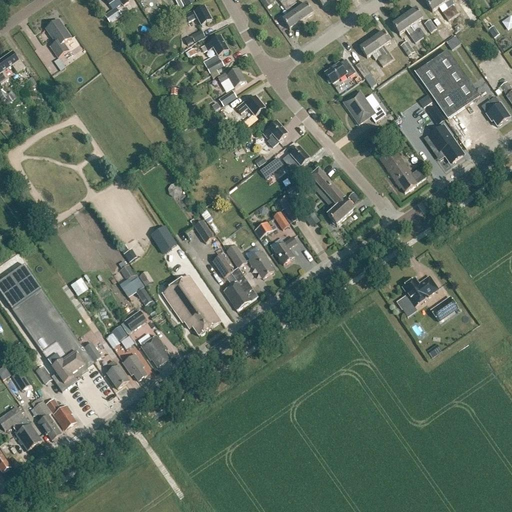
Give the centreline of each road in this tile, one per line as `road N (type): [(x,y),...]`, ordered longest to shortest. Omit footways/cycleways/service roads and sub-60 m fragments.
road 1 (tertiary): [(0,499),(395,225)]
road 2 (residential): [(395,225),(271,76)]
road 3 (tertiary): [(395,225),(511,144)]
road 4 (residential): [(271,76),(382,0)]
